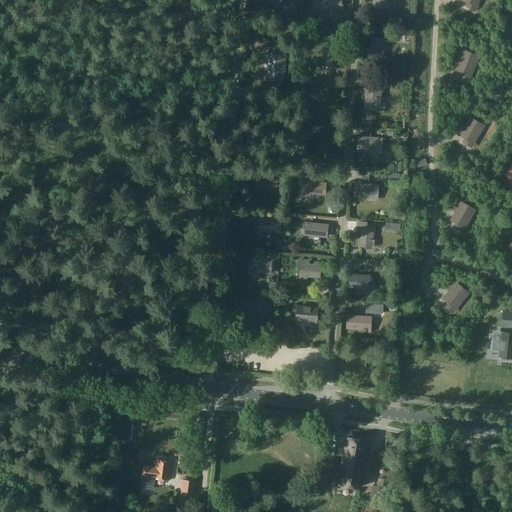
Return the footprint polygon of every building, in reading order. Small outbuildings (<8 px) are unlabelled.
[(315,9),(319,8),(321,16),(344,10),(341,0),(325,0),(320,1),(319,0),(315,0),(313,1),(315,9)] [(386,0),(372,0),(372,9),(388,10),(389,2),(387,1),(386,0)] [(370,50),(368,49),(367,58),(383,59),(384,37),(370,36),(370,50)] [(464,51),(456,69),(470,75),(477,57),(464,51)] [(286,56),(266,54),(264,79),(282,81),(283,71),(285,71),(286,56)] [(380,110),(381,86),(364,85),(363,109),(380,110)] [(460,136),(473,143),(483,126),(470,119),(460,136)] [(377,153),(378,145),(382,145),(382,138),(357,136),(356,152),(377,153)] [(277,178),(256,176),(254,193),(263,193),(263,191),(276,192),(277,178)] [(309,181),(305,181),(303,197),(311,198),(312,195),(325,197),(326,183),(321,182),(322,179),(310,178),(309,181)] [(376,184),(354,183),(353,197),(367,197),(366,200),(375,200),(376,184)] [(451,220),(464,227),(474,210),(461,203),(451,220)] [(264,218),(256,217),(254,234),(262,234),(262,232),(280,234),(282,216),(264,214),(264,218)] [(356,233),(359,233),(358,247),(375,248),(375,239),(373,239),(374,226),(367,226),(367,222),(357,221),(356,233)] [(328,224),(304,222),(303,235),(327,238),(328,224)] [(247,272),(271,274),(272,261),(248,258),(247,272)] [(321,263),(313,262),(313,264),(309,264),(309,260),(297,259),(297,264),(300,265),(298,278),(306,279),(306,277),(320,278),(321,263)] [(370,275),(348,274),(348,288),(370,289),(370,275)] [(467,293),(456,284),(443,299),(455,308),(467,293)] [(268,303),(245,300),(243,314),(267,316),(268,303)] [(317,308),(297,306),(296,320),(316,322),(317,308)] [(371,316),(347,314),(346,328),(360,329),(360,332),(370,332),(371,316)] [(511,333),(501,332),(499,342),(493,341),(492,350),(498,351),(498,357),(501,357),(501,360),(509,361),(510,358),(511,358),(511,333)] [(367,440),(346,437),(339,484),(360,488),(367,440)] [(169,481),(172,463),(155,460),(154,468),(144,467),(143,476),(154,477),(153,478),(169,481)] [(330,482),(333,462),(323,460),(320,480),(330,482)] [(384,479),(378,478),(377,486),(373,485),(369,501),(379,503),(380,496),(384,479)] [(183,480),(181,494),(192,496),(194,482),(183,480)]
